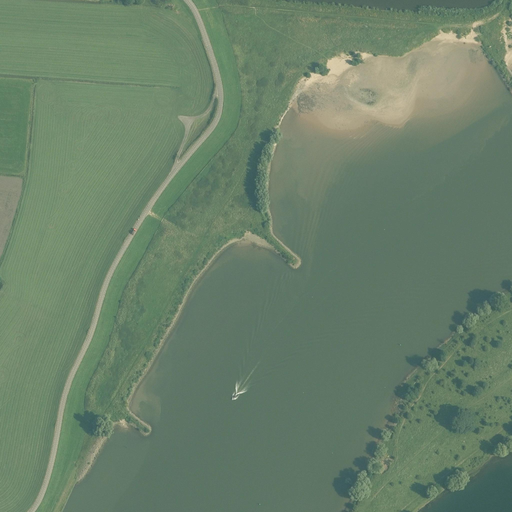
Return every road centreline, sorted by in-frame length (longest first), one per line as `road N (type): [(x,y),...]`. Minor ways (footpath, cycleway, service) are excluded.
road 1 (tertiary): [(31,511),(105,282),(219,111),(216,72),(186,0)]
road 2 (track): [(444,22),(336,42),(294,68),(200,242)]
